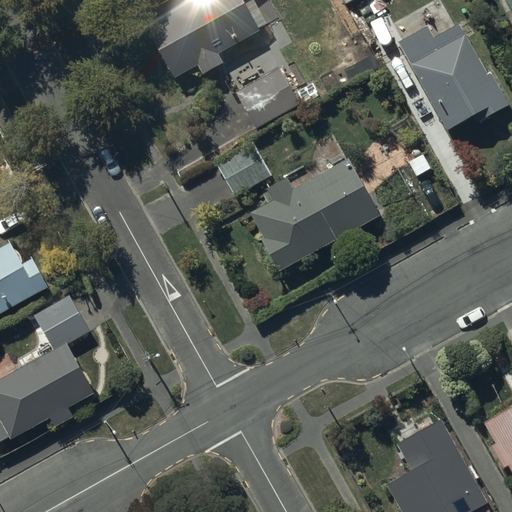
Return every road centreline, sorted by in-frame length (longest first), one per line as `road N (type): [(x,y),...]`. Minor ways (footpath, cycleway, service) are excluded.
road 1 (residential): [(2,0),(229,407)]
road 2 (unclassified): [(229,407),(511,251)]
road 3 (unclassified): [(42,511),(229,407)]
